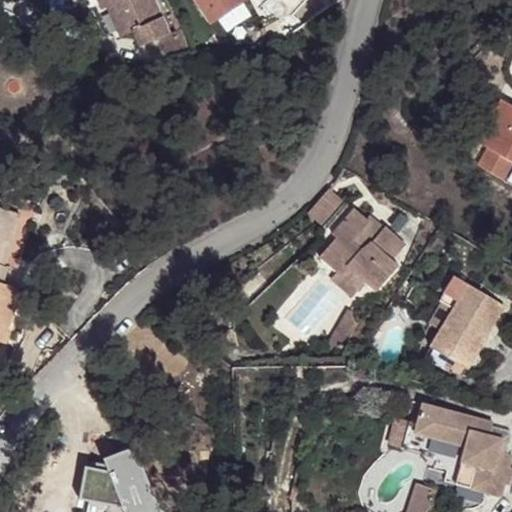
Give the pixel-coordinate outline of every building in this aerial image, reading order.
[(104,0),(97,0),(101,9),(107,7),(104,0)] [(104,0),(120,37),(133,31),(140,47),(160,37),(170,33),(154,0),(104,0)] [(244,0),(196,0),(212,22),(244,0)] [(160,37),(167,59),(189,51),(181,29),(170,33),(160,37)] [(486,148),(476,165),(494,175),(504,157),(497,153),(501,146),(511,152),(511,105),(501,99),(476,142),(486,148)] [(476,142),(466,159),(476,165),(486,148),(476,142)] [(502,180),(511,163),(511,152),(501,146),(497,153),(504,157),(494,175),(502,180)] [(0,282),(2,283),(7,267),(2,266),(0,264),(0,257),(5,242),(10,243),(19,214),(0,207),(0,282)] [(375,237),(364,228),(367,224),(368,221),(365,219),(353,209),(331,234),(336,238),(319,258),(336,272),(338,274),(342,274),(348,268),(365,282),(375,291),(398,265),(391,260),(404,245),(383,228),(375,237)] [(368,215),(365,219),(368,221),(367,224),(364,228),(375,237),(383,228),(368,215)] [(0,257),(0,264),(2,266),(10,243),(5,242),(0,257)] [(336,272),(331,279),(352,297),(365,282),(348,268),(342,274),(338,274),(336,272)] [(439,330),(429,347),(446,357),(458,363),(467,347),(476,352),(503,305),(452,275),(437,300),(442,302),(451,308),(439,330)] [(0,335),(1,331),(6,333),(20,292),(17,288),(2,283),(0,282),(0,335)] [(451,308),(442,302),(429,324),(439,330),(451,308)] [(348,311),(327,347),(329,348),(338,348),(341,350),(360,318),(348,311)] [(6,333),(1,331),(0,335),(0,340),(6,342),(9,333),(6,333)] [(446,357),(429,347),(426,353),(442,363),(446,357)] [(476,352),(467,347),(458,363),(467,369),(476,352)] [(421,403),(416,423),(421,424),(426,405),(421,403)] [(421,424),(416,423),(396,418),(389,445),(434,456),(447,470),(444,480),(501,495),(504,484),(509,485),(511,473),(511,468),(508,468),(511,455),(503,453),(495,450),(488,437),(490,431),(492,422),(426,405),(421,424)] [(490,431),(488,437),(495,450),(503,453),(507,435),(490,431)] [(435,490),(416,483),(406,511),(423,511),(429,508),(435,490)]
